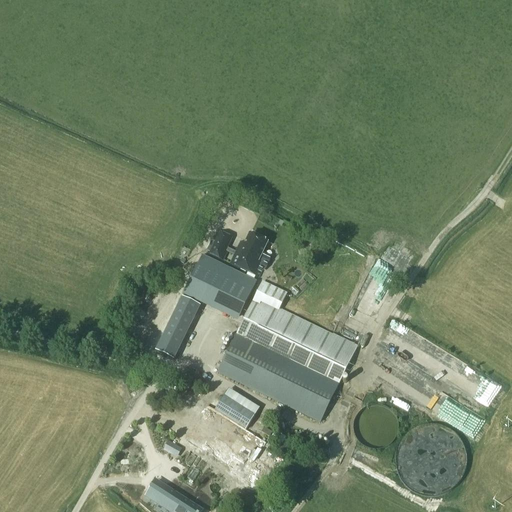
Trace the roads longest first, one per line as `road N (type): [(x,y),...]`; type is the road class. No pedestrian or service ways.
road 1 (unclassified): [(74,511),(156,366)]
road 2 (track): [(156,366),(0,330)]
